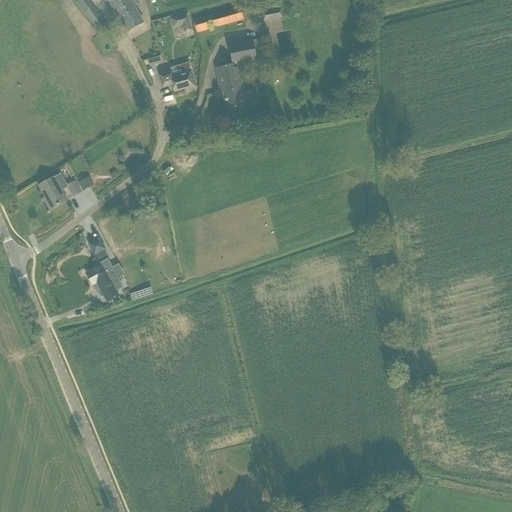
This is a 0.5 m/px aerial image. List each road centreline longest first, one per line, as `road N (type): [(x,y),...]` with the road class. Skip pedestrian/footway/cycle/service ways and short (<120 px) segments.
road 1 (unclassified): [(119,511),(14,260)]
road 2 (residential): [(31,253),(155,157),(158,117),(136,66)]
